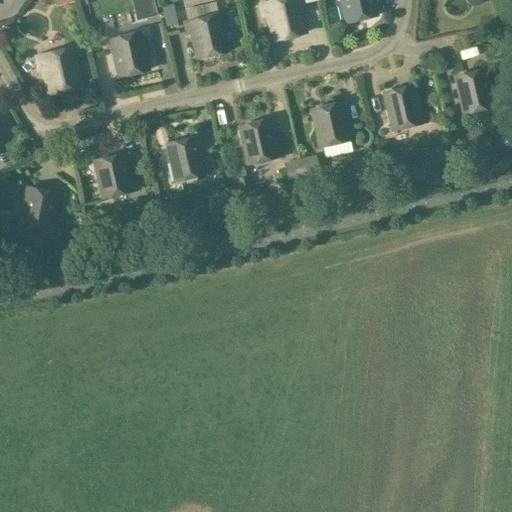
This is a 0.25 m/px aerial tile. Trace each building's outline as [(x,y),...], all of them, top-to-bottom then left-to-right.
[(154,0),(133,0),(136,19),(157,16),(154,0)] [(274,41),(304,34),(296,0),(281,0),(262,5),(264,17),(268,16),(274,41)] [(340,0),(346,24),(377,16),(372,0),(340,0)] [(191,34),(197,59),(227,52),(219,15),(184,23),(187,35),(191,34)] [(118,78),(148,71),(140,33),(106,41),(108,53),(112,52),(118,78)] [(44,68),(49,94),(80,87),(71,50),(37,57),(40,69),(44,68)] [(485,70),(455,77),(463,114),(497,106),(495,95),(491,96),(485,70)] [(414,87),(383,94),(392,131),(426,123),(423,111),(420,112),(414,87)] [(341,104),(311,111),(320,148),(354,140),(351,128),(347,129),(341,104)] [(248,165),(282,157),(279,145),(275,146),(269,121),(239,128),(248,165)] [(175,182),(209,174),(206,162),(202,163),(196,138),(166,145),(175,182)] [(372,147),(376,161),(390,157),(386,143),(372,147)] [(102,199),(136,191),(134,179),(130,180),(124,155),(93,162),(102,199)] [(288,183),(320,175),(315,156),(283,163),(288,183)] [(231,181),(239,215),(255,212),(247,177),(231,181)] [(55,233),(57,221),(53,220),(58,195),(27,189),(20,226),(55,233)]
